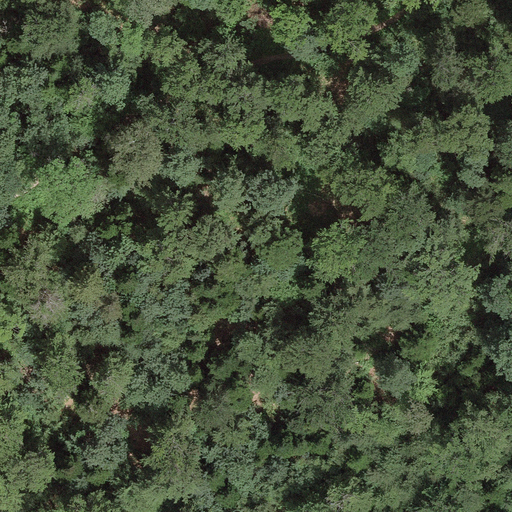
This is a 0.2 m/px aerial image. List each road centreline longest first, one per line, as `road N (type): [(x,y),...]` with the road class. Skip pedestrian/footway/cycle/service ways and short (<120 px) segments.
road 1 (track): [(0,202),(169,202),(397,246),(511,235)]
road 2 (track): [(416,0),(352,37),(217,70),(0,196)]
